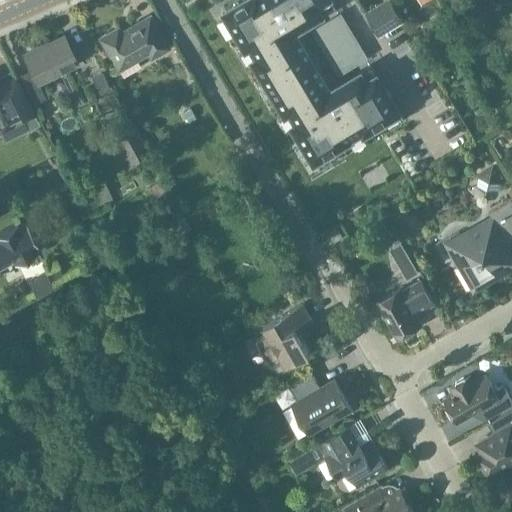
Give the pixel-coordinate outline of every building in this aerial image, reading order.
[(365,134),(387,120),(401,112),(378,73),(367,79),(362,70),(333,88),(298,30),(324,14),(319,5),(327,0),(241,0),(224,11),(247,49),(251,46),(257,56),(253,59),(286,114),(291,111),(297,121),(292,124),(315,162),(352,140),(350,138),(363,131),(365,134)] [(386,0),(366,13),(380,35),(404,20),(391,0),(386,0)] [(331,27),(344,20),(345,19),(342,13),(328,21),(331,27)] [(101,37),(119,67),(136,57),(138,60),(150,53),(153,58),(171,47),(154,17),(143,23),(142,20),(123,31),(120,26),(101,37)] [(331,27),(334,32),(335,34),(348,26),(344,20),(331,27)] [(320,26),(327,36),(334,32),(331,27),(328,21),(320,26)] [(327,36),(320,26),(313,30),(319,41),(321,39),(327,36)] [(335,34),(338,37),(339,40),(352,32),(348,26),(335,34)] [(325,45),(338,37),(335,34),(334,32),(327,36),(321,39),(325,45)] [(339,40),(341,43),(343,46),(356,39),(352,32),(339,40)] [(21,75),(35,103),(46,97),(38,82),(78,62),(64,36),(42,47),(41,46),(24,55),(31,70),(21,75)] [(341,43),(339,40),(338,37),(325,45),(328,51),(341,43)] [(343,46),(345,49),(347,53),(360,45),(356,39),(343,46)] [(332,57),(345,49),(343,46),(341,43),(328,51),(332,57)] [(347,53),(348,55),(351,59),(363,51),(360,45),(347,53)] [(345,49),(332,57),(335,62),(341,59),(348,55),(347,53),(345,49)] [(365,51),(363,51),(351,59),(354,65),(368,57),(365,51)] [(341,59),(347,70),(354,65),(351,59),(348,55),(341,59)] [(347,70),(341,59),(335,62),(333,64),(340,74),(347,70)] [(0,130),(1,132),(27,119),(31,126),(38,123),(30,108),(14,76),(0,82),(0,130)] [(191,109),(183,113),(188,122),(195,118),(191,109)] [(130,119),(110,129),(129,163),(148,152),(130,119)] [(164,180),(150,187),(157,201),(172,193),(164,180)] [(450,244),(458,246),(455,255),(461,265),(454,269),(468,292),(511,266),(511,258),(507,257),(509,250),(506,244),(511,240),(511,198),(489,212),(493,218),(459,237),(460,238),(458,245),(451,243),(450,244)] [(181,207),(170,213),(182,236),(193,230),(181,207)] [(0,267),(15,259),(17,263),(39,252),(36,248),(40,246),(27,221),(18,226),(17,224),(0,233),(0,267)] [(412,261),(402,267),(407,277),(418,271),(412,261)] [(46,273),(29,281),(36,293),(52,285),(46,273)] [(377,302),(398,337),(422,323),(415,312),(420,309),(421,311),(434,303),(421,280),(403,290),(401,288),(377,302)] [(273,365),(274,364),(283,359),(287,366),(311,352),(299,330),(314,322),(303,303),(264,326),(268,333),(259,338),(257,338),(258,341),(259,344),(261,348),(262,352),(265,356),(267,359),(268,360),(270,363),(272,365),(273,365)] [(351,408),(351,409),(356,417),(357,416),(336,380),(319,389),(315,382),(318,381),(310,368),(276,388),(288,382),(299,401),(294,404),(310,432),(351,408)] [(455,393),(445,399),(458,422),(481,409),(487,419),(511,404),(511,398),(504,385),(496,389),(487,375),(475,382),(471,375),(467,378),(464,377),(457,381),(456,384),(452,387),(455,393)] [(511,410),(489,423),(495,434),(478,443),(484,454),(478,457),(489,475),(511,461),(511,410)] [(336,434),(320,443),(327,455),(326,456),(339,477),(351,470),(359,484),(389,467),(383,457),(385,456),(384,454),(382,455),(376,446),(368,432),(357,438),(354,440),(347,428),(351,426),(350,425),(336,433),(336,434)] [(245,472),(240,475),(245,485),(251,481),(256,479),(250,469),(245,472)] [(342,506),(348,511),(414,511),(410,505),(408,506),(405,501),(406,497),(407,494),(406,491),(405,487),(390,495),(383,483),(342,506)]
